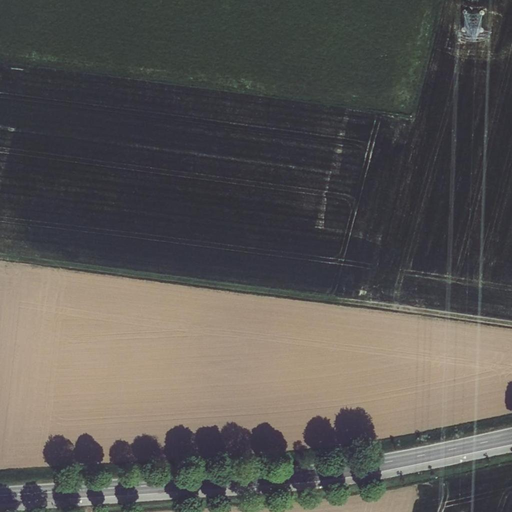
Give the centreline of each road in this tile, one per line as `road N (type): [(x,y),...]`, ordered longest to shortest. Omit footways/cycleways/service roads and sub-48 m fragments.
road 1 (primary): [(0,495),(313,473),(511,436)]
road 2 (track): [(0,259),(511,320)]
